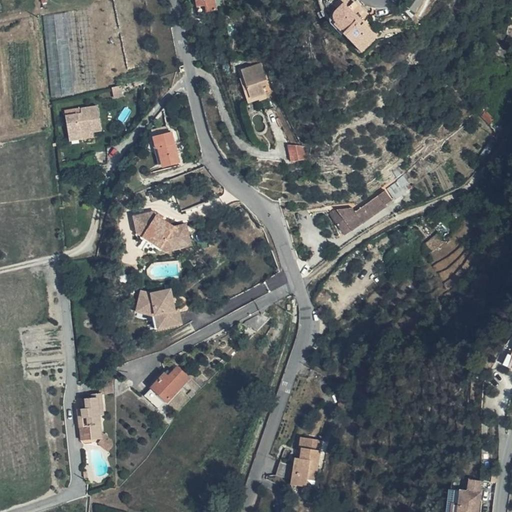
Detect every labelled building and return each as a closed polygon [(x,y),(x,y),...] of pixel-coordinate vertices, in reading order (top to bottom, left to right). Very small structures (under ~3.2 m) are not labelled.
[(212,0),(210,0),(203,2),(206,11),(215,9),(215,7),(212,0)] [(340,0),(335,5),(338,9),(344,3),(349,8),(354,4),(350,0),(340,0)] [(349,8),(365,25),(371,18),(356,1),(354,4),(349,8)] [(344,3),(338,9),(333,14),(334,20),(345,33),(343,35),(361,54),(377,38),(365,25),(349,8),(344,3)] [(494,34),(490,43),(503,49),(506,40),(494,34)] [(272,49),(265,49),(258,51),(260,56),(267,57),(268,60),(252,63),(258,91),(275,88),(273,79),(278,78),(272,49)] [(258,91),(252,63),(248,64),(254,96),(259,95),(258,91)] [(131,81),(120,84),(122,93),(133,91),(131,81)] [(106,101),(90,104),(91,109),(75,111),(79,136),(90,134),(89,129),(102,127),(109,126),(106,101)] [(176,129),(175,122),(161,125),(162,132),(161,132),(163,144),(166,145),(169,159),(180,158),(180,161),(187,160),(180,129),(176,129)] [(300,155),(315,152),(312,140),(298,139),(300,155)] [(414,196),(424,188),(417,177),(406,185),(414,196)] [(353,220),(359,231),(359,232),(411,197),(404,186),(372,208),(369,204),(344,208),(339,211),(345,224),(353,220)] [(179,249),(196,242),(193,234),(200,231),(195,219),(184,224),(165,215),(163,211),(143,218),(149,235),(157,232),(176,241),(179,249)] [(350,235),(359,231),(353,220),(345,224),(350,235)] [(457,237),(452,227),(438,236),(443,245),(457,237)] [(193,234),(196,242),(204,239),(200,231),(193,234)] [(149,235),(179,249),(176,241),(157,232),(149,235)] [(160,314),(163,329),(181,325),(178,310),(174,311),(172,304),(171,296),(170,290),(149,294),(140,292),(137,305),(153,308),(154,315),(160,314)] [(153,330),(163,329),(160,314),(154,315),(153,308),(137,305),(135,312),(150,316),(153,330)] [(191,365),(182,374),(181,375),(179,372),(166,386),(166,387),(159,395),(171,408),(201,375),(191,365)] [(112,384),(114,392),(114,393),(125,392),(124,382),(112,384)] [(203,395),(208,390),(204,386),(199,390),(203,395)] [(102,426),(103,438),(115,437),(114,432),(113,414),(116,414),(114,393),(114,392),(105,393),(105,397),(96,398),(94,398),(96,416),(92,417),(93,427),(100,426),(102,426)] [(93,427),(95,440),(101,438),(103,438),(102,426),(100,426),(93,427)] [(114,432),(115,437),(112,442),(121,450),(125,440),(114,432)] [(295,470),(287,469),(285,476),(301,482),(299,486),(314,488),(315,481),(323,483),(330,442),(309,438),(306,459),(303,459),(302,467),(297,466),(295,470)] [(477,511),(482,482),(476,482),(469,480),(468,493),(461,492),(459,505),(453,504),(452,511),(477,511)]
